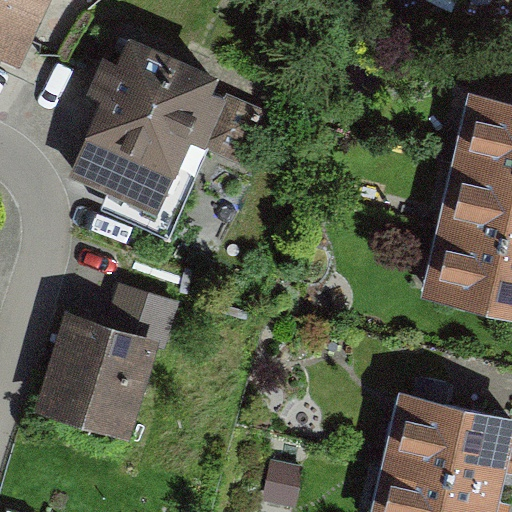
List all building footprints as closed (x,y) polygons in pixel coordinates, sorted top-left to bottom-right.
[(50,0),(0,0),(0,67),(17,75),(50,0)] [(511,0),(389,0),(397,20),(446,0),(511,0)] [(212,77),(119,42),(64,185),(150,217),(177,147),(248,173),(269,118),(205,94),(212,77)] [(511,154),(511,89),(470,80),(456,142),(511,154)] [(511,154),(456,142),(439,217),(511,233),(511,154)] [(511,233),(439,217),(424,286),(511,305),(511,233)] [(134,319),(162,327),(158,342),(167,345),(182,295),(121,277),(111,312),(120,315),(134,319)] [(111,312),(67,299),(37,400),(132,428),(158,342),(162,327),(134,319),(120,315),(111,312)] [(511,404),(476,396),(400,379),(384,450),(503,477),(511,436),(511,404)] [(369,511),(494,511),(503,477),(384,450),(369,511)]
